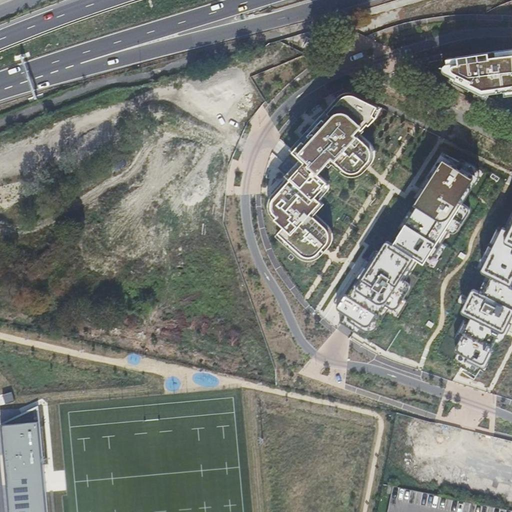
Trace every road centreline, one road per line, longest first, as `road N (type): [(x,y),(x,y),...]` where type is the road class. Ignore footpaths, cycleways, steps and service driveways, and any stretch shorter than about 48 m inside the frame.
road 1 (residential): [(511,33),(430,44),(330,74),(267,128),(245,195),(253,250),(313,354),(511,418)]
road 2 (motorway): [(76,56),(99,66),(342,0)]
road 3 (motorway): [(76,56),(258,0)]
